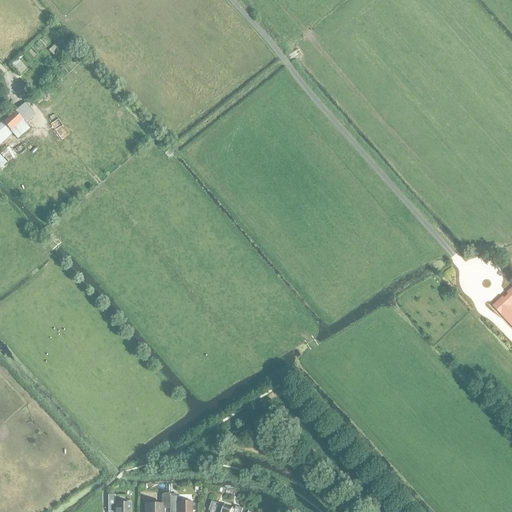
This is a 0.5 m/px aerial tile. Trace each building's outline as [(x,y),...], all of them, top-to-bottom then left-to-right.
[(0,167),(6,162),(0,155),(0,144),(12,133),(17,139),(29,128),(25,124),(34,115),(24,104),(15,112),(12,109),(0,118),(0,167)] [(511,316),(506,311),(510,307),(502,298),(493,307),(511,325),(511,316)] [(170,509),(170,497),(170,493),(163,494),(161,496),(161,504),(145,504),(144,511),(161,511),(162,509),(170,509)] [(114,511),(129,511),(130,503),(115,503),(115,495),(108,495),(108,507),(114,507),(114,511)] [(170,497),(170,509),(169,511),(191,511),(192,502),(180,502),(180,497),(170,497)] [(235,510),(212,502),(209,510),(211,511),(210,511),(241,511),(243,509),(236,506),(235,510)]
